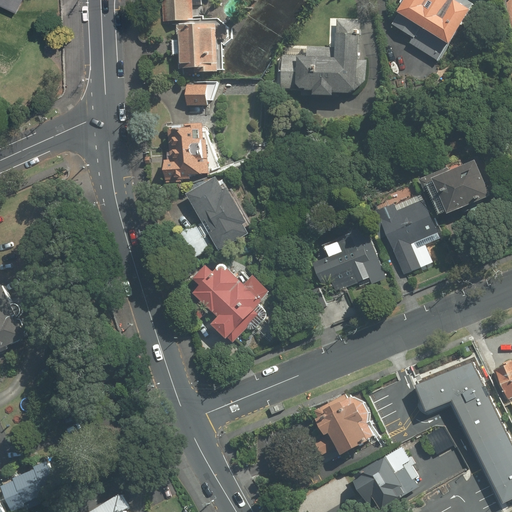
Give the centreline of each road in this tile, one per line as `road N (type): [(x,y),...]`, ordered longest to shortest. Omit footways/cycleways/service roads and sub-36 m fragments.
road 1 (residential): [(186,421),(511,289)]
road 2 (secondary): [(107,114),(117,203),(186,421)]
